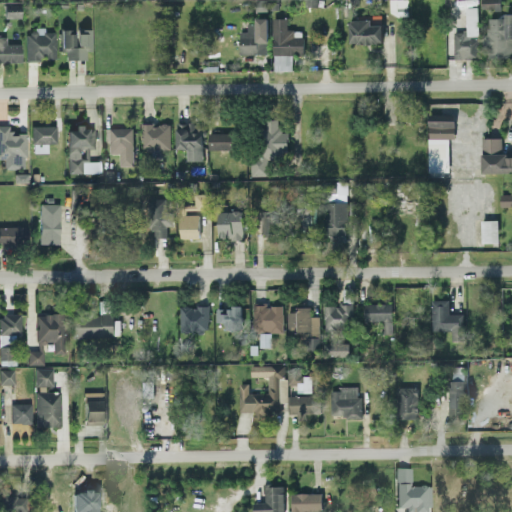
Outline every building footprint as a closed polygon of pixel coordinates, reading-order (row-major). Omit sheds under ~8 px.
[(499,9),(499,0),(481,0),(481,8),(499,9)] [(466,6),(466,30),(453,30),(453,58),(478,57),(477,6),(466,6)] [(488,57),(511,56),(511,41),(511,38),(511,37),(511,15),(486,16),(488,57)] [(268,54),(267,17),(255,17),(255,22),(246,23),(247,31),(239,31),(239,54),(268,54)] [(303,54),(303,29),(287,29),(287,17),(272,18),(273,70),(292,69),(292,55),(303,54)] [(349,43),(382,43),(382,24),(370,24),(370,19),(349,20),(349,43)] [(25,32),(26,60),(42,59),(42,57),(56,57),(55,30),(44,30),(44,26),(35,26),(35,32),(25,32)] [(90,27),(75,28),(60,28),(60,46),(66,46),(66,58),(86,58),(86,45),(91,45),(90,27)] [(20,43),(6,42),(6,35),(0,35),(0,60),(20,61),(20,43)] [(453,140),(454,115),(429,114),(428,140),(453,140)] [(256,175),(268,175),(268,159),(282,159),(282,151),(287,152),(288,131),(279,131),(279,119),(257,118),(256,175)] [(176,148),(187,148),(186,160),(201,160),(202,122),(176,121),(176,148)] [(25,132),(10,133),(10,123),(0,123),(0,158),(14,158),(14,155),(26,155),(25,132)] [(170,150),(170,124),(142,123),(142,149),(170,150)] [(33,151),(47,151),(47,142),(57,142),(56,124),(32,125),(33,151)] [(101,171),(101,160),(88,160),(88,147),(94,147),(93,125),(74,125),(74,128),(66,129),(68,172),(101,171)] [(119,165),(133,165),(132,127),(109,127),(109,153),(119,153),(119,165)] [(234,132),(208,132),(208,149),(234,149),(234,132)] [(501,137),(481,137),(482,172),(511,171),(511,155),(502,155),(501,137)] [(195,209),(209,209),(208,193),(194,193),(195,209)] [(500,205),(511,204),(511,193),(500,193),(500,205)] [(151,198),(152,237),(166,236),(166,226),(172,226),(172,211),(165,211),(165,198),(151,198)] [(327,213),(326,241),(345,241),(346,202),(320,201),(320,213),(327,213)] [(58,243),(59,202),(40,202),(39,242),(58,243)] [(294,204),(295,218),(297,218),(298,229),(312,229),(311,203),(294,204)] [(220,210),(219,238),(243,239),(243,210),(220,210)] [(269,210),(259,210),(260,234),(269,234),(269,210)] [(198,238),(199,214),(180,213),(180,237),(198,238)] [(497,219),(481,219),(482,242),(498,241),(497,219)] [(0,241),(26,241),(25,224),(0,225),(0,241)] [(448,299),(431,299),(431,330),(451,329),(451,340),(465,340),(464,313),(449,313),(448,299)] [(120,336),(120,319),(112,319),(112,300),(99,300),(99,313),(72,313),(72,336),(120,336)] [(352,319),(353,303),(338,303),(338,305),(324,305),(323,331),(346,332),(346,319),(352,319)] [(364,303),(363,321),(382,321),(382,333),(391,333),(392,303),(364,303)] [(283,330),(282,304),(252,304),(253,331),(283,330)] [(209,330),(208,305),(179,306),(180,331),(209,330)] [(224,329),(242,329),(241,306),(216,307),(216,322),(224,321),(224,329)] [(287,308),(288,333),(319,332),(319,315),(310,315),(310,308),(287,308)] [(1,332),(20,333),(21,312),(1,312),(1,332)] [(36,313),(37,349),(52,349),(52,352),(64,352),(63,312),(36,313)] [(349,342),(324,342),(324,355),(349,355),(349,342)] [(0,356),(0,363),(13,363),(12,345),(0,344),(0,356)] [(28,363),(43,363),(43,349),(28,349),(28,363)] [(239,411),(255,411),(255,416),(268,416),(268,410),(280,410),(279,377),(284,377),(284,364),(251,365),(251,376),(268,375),(268,392),(248,393),(248,383),(239,383),(239,411)] [(52,384),(52,367),(35,367),(35,385),(52,384)] [(0,368),(0,373),(0,382),(14,383),(14,368),(0,368)] [(311,392),(311,375),(301,375),(301,368),(287,369),(287,384),(297,384),(297,392),(311,392)] [(463,415),(462,377),(455,378),(455,379),(448,380),(449,416),(463,415)] [(357,386),(338,386),(338,390),(330,390),(330,412),(344,411),(344,418),(362,418),(361,395),(357,396),(357,386)] [(398,418),(418,418),(417,386),(397,386),(398,418)] [(60,390),(35,390),(36,424),(60,424),(60,390)] [(84,391),(84,422),(103,421),(102,390),(84,391)] [(313,395),(288,395),(288,413),(299,413),(299,416),(313,416),(313,395)] [(133,396),(116,397),(117,420),(134,419),(133,396)] [(10,402),(11,422),(32,421),(31,401),(10,402)] [(430,511),(431,486),(398,487),(399,509),(407,509),(406,511),(430,511)] [(321,492),(291,492),(290,511),(299,511),(300,511),(321,510),(321,492)] [(3,495),(3,511),(25,510),(25,494),(3,495)]
